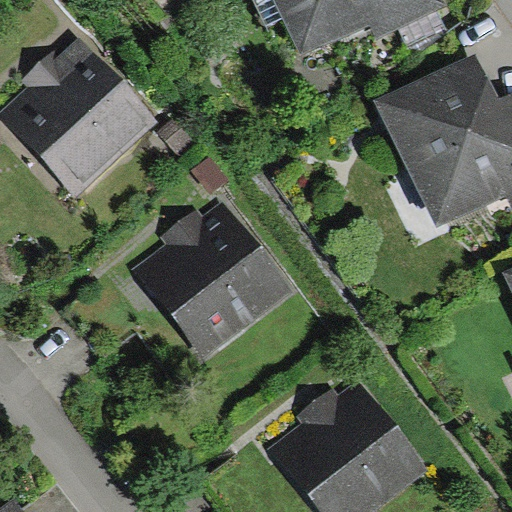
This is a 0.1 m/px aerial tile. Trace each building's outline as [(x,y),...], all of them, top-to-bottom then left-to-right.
[(275,0),(299,50),(375,15),(383,33),(439,6),(436,0),(275,0)] [(160,120),(85,38),(62,59),(55,51),(26,78),(34,86),(4,114),(78,194),(160,120)] [(479,59),(376,108),(435,232),(511,197),(511,199),(511,106),(503,110),(479,59)] [(283,299),(216,208),(131,271),(198,361),(283,299)] [(511,274),(503,278),(511,296),(511,274)] [(334,389),(298,416),(302,421),(269,446),(318,511),(371,511),(429,469),(360,378),(339,395),(334,389)]
